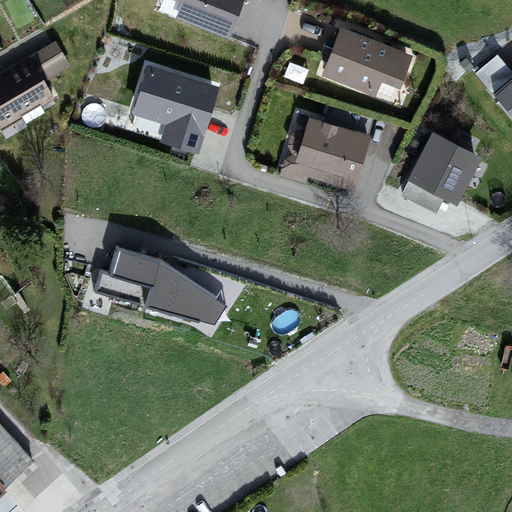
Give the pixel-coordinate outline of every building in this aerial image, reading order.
[(248,0),(176,0),(182,2),(176,19),(233,39),(248,0)] [(415,57),(342,25),(323,75),(376,95),(384,80),(403,89),(415,57)] [(56,44),(0,75),(0,130),(1,132),(56,105),(47,82),(71,71),(56,44)] [(221,87),(149,64),(133,118),(165,127),(162,144),(200,154),(221,87)] [(511,69),(488,89),(511,117),(511,69)] [(358,133),(307,118),(295,161),(312,166),(309,177),(337,187),(341,175),(346,178),(358,133)] [(478,149),(428,124),(404,174),(454,198),(478,149)] [(158,254),(114,241),(108,270),(98,267),(93,289),(211,323),(225,300),(158,254)] [(0,505),(16,494),(0,478),(0,505)]
